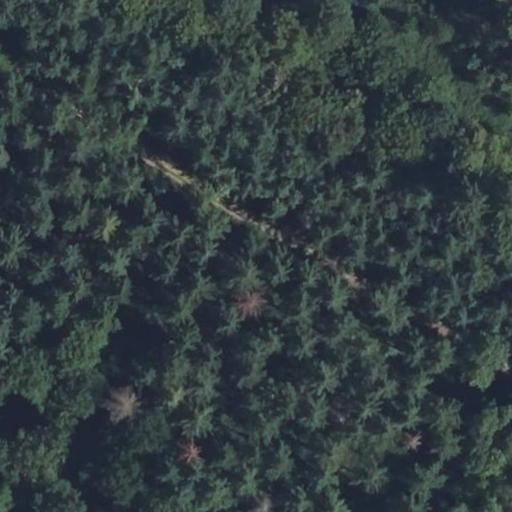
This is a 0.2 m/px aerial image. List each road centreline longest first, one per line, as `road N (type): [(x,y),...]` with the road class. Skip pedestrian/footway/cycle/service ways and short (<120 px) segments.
road 1 (track): [(0,77),(511,374)]
road 2 (track): [(0,472),(225,511)]
